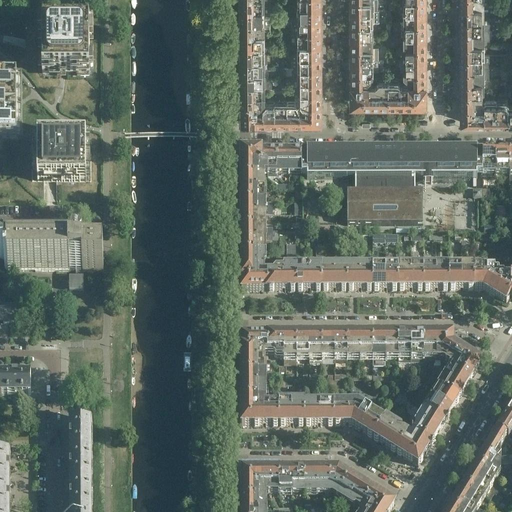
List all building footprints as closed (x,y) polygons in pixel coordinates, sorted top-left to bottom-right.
[(370,11),(370,0),(350,0),(350,11),(370,11)] [(425,10),(425,0),(405,0),(405,10),(425,10)] [(262,17),(262,5),(240,5),(240,7),(239,8),(239,11),(240,12),(240,17),(262,17)] [(320,17),(320,5),(299,5),(299,17),(320,17)] [(482,18),(482,6),(482,5),(460,5),(460,18),(482,18)] [(425,23),(425,10),(405,10),(405,23),(425,23)] [(371,23),(370,11),(350,11),(350,23),(371,23)] [(262,29),(262,17),(240,17),(240,19),(239,20),(239,23),(240,24),(240,29),(262,29)] [(320,29),(320,17),(299,17),(299,29),(320,29)] [(482,30),(482,18),(460,18),(460,30),(482,30)] [(37,27),(23,27),(23,48),(23,62),(37,62),(37,74),(41,74),(41,78),(59,78),(64,78),(64,74),(67,74),(70,74),(70,78),(88,78),(88,74),(92,74),(92,62),(88,62),(88,56),(92,56),(92,50),(88,50),(88,45),(92,45),(92,27),(88,27),(88,23),(76,23),(76,27),(48,27),(48,23),(41,23),(41,27),(37,27)] [(371,35),(371,23),(350,23),(350,35),(371,35)] [(425,35),(425,23),(405,23),(405,35),(425,35)] [(262,42),(262,29),(240,29),(240,31),(239,33),(239,35),(240,36),(240,42),(262,42)] [(320,41),(320,29),(299,29),(299,42),(320,41)] [(482,43),(482,30),(460,30),(460,43),(482,43)] [(371,47),(371,35),(350,35),(350,47),(371,47)] [(425,47),(425,35),(405,35),(405,47),(425,47)] [(320,54),(320,41),(299,42),(299,54),(320,54)] [(262,54),(262,42),(240,42),(240,44),(239,45),(239,48),(240,49),(240,54),(262,54)] [(482,55),(482,43),(460,43),(461,55),(482,55)] [(371,59),(371,47),(350,47),(350,59),(371,59)] [(426,59),(425,47),(405,47),(405,59),(426,59)] [(262,66),(262,54),(240,54),(240,56),(239,57),(239,60),(240,61),(240,66),(262,66)] [(321,66),(320,54),(299,54),(299,66),(321,66)] [(482,67),(482,55),(461,55),(461,67),(482,67)] [(371,71),(371,59),(350,59),(350,72),(371,71)] [(426,71),(426,59),(405,59),(405,71),(426,71)] [(262,78),(262,66),(240,66),(240,68),(239,69),(239,72),(240,73),(241,78),(262,78)] [(321,78),(321,66),(299,66),(299,78),(321,78)] [(482,80),(482,67),(461,67),(461,80),(482,80)] [(371,78),(371,71),(350,72),(351,84),(368,84),(367,81),(371,78)] [(426,83),(426,71),(405,71),(405,77),(409,81),(409,83),(426,83)] [(0,138),(17,139),(17,134),(17,77),(0,76),(0,138)] [(262,90),(262,78),(241,78),(241,80),(239,81),(239,84),(241,85),(241,91),(262,90)] [(321,90),(321,78),(299,78),(299,90),(321,90)] [(482,92),(482,80),(461,80),(461,92),(480,92),(482,92)] [(388,103),(388,81),(377,81),(375,85),(375,103),(388,103)] [(401,103),(401,84),(399,81),(388,81),(388,103),(401,103)] [(426,96),(426,83),(409,83),(409,84),(401,84),(401,103),(425,103),(426,103),(426,102),(426,96)] [(375,103),(375,85),(368,85),(368,84),(351,84),(351,103),(375,103)] [(262,123),(262,106),(265,103),(262,100),(262,90),(241,91),(241,93),(239,94),(239,97),(241,98),(241,123),(262,123)] [(321,123),(321,90),(299,90),(299,100),(296,103),(299,106),(300,123),(321,123)] [(484,101),(480,100),(480,92),(461,92),(461,105),(474,105),(474,109),(483,109),(483,101),(484,101)] [(300,123),(299,106),(296,103),(295,101),(287,102),(287,123),(300,123)] [(496,102),(484,101),(483,101),(483,109),(483,123),(496,123),(496,102)] [(508,123),(508,106),(508,103),(507,101),(496,102),(496,123),(508,123)] [(275,123),(275,102),(267,102),(265,103),(262,106),(262,123),(275,123)] [(287,123),(287,102),(275,102),(275,123),(287,123)] [(483,123),(483,109),(474,109),(474,105),(461,105),(461,123),(483,123)] [(58,138),(32,138),(32,183),(43,183),(51,183),(57,183),(90,183),(90,139),(68,138),(63,138),(58,138)] [(406,225),(407,198),(406,198),(406,199),(401,199),(401,198),(400,198),(400,199),(395,199),(395,198),(394,198),(394,199),(389,199),(389,198),(388,198),(388,199),(383,199),(383,198),(382,198),(382,199),(377,199),(377,198),(376,198),(376,177),(374,177),(374,171),(382,171),(395,171),(404,171),(418,171),(425,171),(425,185),(432,185),(432,170),(439,170),(439,171),(452,171),(452,170),(461,170),(461,171),(475,171),(475,170),(477,170),(479,170),(479,153),(476,153),(476,152),(475,153),(475,152),(461,152),(461,153),(452,153),(452,152),(438,152),(438,153),(418,153),(418,152),(404,152),(404,153),(395,153),(381,153),(380,153),(374,153),(359,153),(352,153),(345,153),(331,153),(323,153),(309,153),(307,153),(307,154),(302,154),(302,171),(307,171),(309,171),(323,171),(332,171),(345,171),(352,171),(353,205),(350,206),(350,212),(350,218),(350,219),(350,218),(350,224),(350,225),(359,225),(359,237),(364,237),(376,237),(376,225),(376,224),(382,224),(382,225),(382,224),(388,224),(388,225),(388,224),(394,224),(394,225),(394,224),(400,224),(400,225),(401,225),(400,224),(406,224),(406,225)] [(495,175),(495,152),(482,152),(482,153),(482,170),(482,175),(495,175)] [(509,175),(509,153),(495,152),(495,175),(509,175)] [(268,175),(268,167),(261,167),(261,153),(241,153),(241,156),(239,157),(240,160),(241,161),(241,174),(240,175),(240,178),(241,179),(241,181),(241,182),(255,182),(255,180),(263,180),(263,175),(268,175)] [(277,175),(277,153),(261,153),(261,167),(268,167),(268,175),(277,175)] [(289,175),(289,153),(277,153),(277,175),(289,175)] [(302,175),(302,171),(302,154),(302,153),(289,153),(289,175),(302,175)] [(264,193),(264,185),(263,185),(263,180),(255,180),(255,182),(241,182),(241,181),(240,182),(240,185),(241,186),(241,193),(264,193)] [(264,205),(264,193),(241,193),(241,199),(240,200),(240,203),(241,204),(241,205),(264,205)] [(264,218),(264,205),(241,205),(241,206),(240,208),(240,211),(241,212),(241,218),(264,218)] [(264,231),(264,218),(241,218),(241,224),(240,226),(240,229),(241,230),(241,231),(264,231)] [(264,243),(264,231),(241,231),(241,232),(240,233),(240,236),(241,237),(241,243),(264,243)] [(376,237),(372,237),(372,246),(385,246),(385,245),(385,242),(385,237),(380,237),(376,237)] [(389,237),(385,237),(385,242),(385,245),(398,245),(398,237),(389,237)] [(264,256),(264,243),(241,243),(241,250),(240,251),(240,254),(241,255),(241,256),(264,256)] [(103,272),(103,255),(82,256),(82,258),(76,258),(76,253),(80,253),(81,253),(82,252),(82,251),(82,250),(82,249),(81,248),(80,248),(79,247),(75,248),(74,248),(73,248),(73,249),(72,249),(72,250),(72,253),(72,258),(69,258),(69,256),(35,256),(35,272),(76,272),(76,278),(76,286),(69,286),(69,294),(83,294),(83,272),(103,272)] [(35,272),(35,256),(32,256),(8,256),(5,256),(5,253),(5,252),(4,251),(3,250),(2,250),(1,250),(0,251),(0,250),(0,259),(0,260),(1,260),(2,260),(8,260),(8,267),(4,267),(4,270),(8,270),(8,272),(32,272),(35,272)] [(264,266),(264,256),(241,256),(241,257),(240,258),(240,262),(241,263),(241,269),(263,269),(263,266),(264,266)] [(263,276),(263,269),(241,269),(241,275),(240,277),(240,280),(241,281),(241,282),(257,282),(267,282),(267,276),(263,276)] [(296,293),(296,270),(283,270),(283,272),(283,293),(296,293)] [(309,293),(309,270),(296,270),(296,293),(309,293)] [(321,293),(321,270),(309,270),(309,293),(321,293)] [(334,293),(334,270),(321,270),(321,293),(334,293)] [(347,293),(347,270),(334,270),(334,293),(347,293)] [(360,293),(360,270),(347,270),(347,293),(360,293)] [(372,293),(372,270),(360,270),(360,293),(372,293)] [(385,293),(385,270),(372,270),(372,293),(385,293)] [(398,293),(398,270),(385,270),(385,293),(398,293)] [(410,293),(410,270),(398,270),(398,293),(410,293)] [(423,293),(423,270),(410,270),(410,293),(423,293)] [(436,293),(436,270),(423,270),(423,293),(436,293)] [(449,293),(448,270),(436,270),(436,293),(449,293)] [(461,293),(461,270),(448,270),(449,293),(461,293)] [(474,292),(474,270),(461,270),(461,293),(474,292)] [(486,293),(486,272),(487,272),(487,270),(474,270),(474,292),(482,292),(485,294),(486,293)] [(283,272),(274,273),(273,274),(273,276),(267,276),(267,282),(267,293),(283,293),(283,272)] [(510,299),(510,282),(510,278),(502,278),(502,276),(498,276),(498,274),(495,274),(495,272),(487,272),(486,272),(486,293),(485,294),(506,307),(510,299)] [(267,293),(267,282),(257,282),(241,282),(241,293),(267,293)] [(0,305),(0,321),(3,321),(3,324),(18,324),(17,305),(3,305),(3,306),(0,305)] [(268,349),(268,338),(241,338),(241,350),(258,350),(258,349),(268,349)] [(284,359),(284,338),(268,338),(268,349),(268,355),(274,355),(274,358),(274,359),(283,359),(284,359)] [(296,361),(296,338),(284,338),(284,359),(283,359),(283,361),(296,361)] [(309,361),(309,338),(296,338),(296,361),(309,361)] [(322,361),(322,338),(309,338),(309,361),(322,361)] [(334,361),(334,338),(322,338),(322,361),(334,361)] [(347,361),(347,338),(334,338),(334,361),(347,361)] [(360,361),(360,338),(347,338),(347,361),(360,361)] [(373,361),(372,338),(360,338),(360,361),(373,361)] [(385,361),(385,338),(372,338),(373,361),(385,361)] [(398,361),(398,338),(385,338),(385,361),(398,361)] [(411,360),(411,338),(398,338),(398,361),(411,360)] [(423,360),(423,338),(411,338),(411,360),(423,360)] [(447,353),(447,346),(453,346),(453,338),(423,338),(423,360),(443,360),(447,363),(450,358),(450,353),(447,353)] [(481,365),(454,348),(453,348),(453,347),(453,346),(447,346),(447,353),(450,353),(450,358),(447,363),(452,366),(451,370),(456,371),(472,381),(481,365)] [(263,362),(263,355),(268,355),(268,349),(258,349),(258,350),(241,350),(241,362),(263,362)] [(264,375),(264,366),(263,366),(263,362),(241,362),(241,375),(264,375)] [(472,381),(456,371),(451,370),(449,373),(446,380),(465,391),(472,381)] [(264,388),(264,375),(241,375),(241,388),(264,388)] [(0,398),(31,399),(31,376),(0,376),(0,398)] [(465,391),(446,380),(439,390),(458,402),(465,391)] [(384,395),(388,389),(385,387),(383,386),(379,393),(384,395)] [(264,400),(264,388),(241,388),(242,401),(264,400)] [(458,402),(439,390),(432,401),(452,413),(458,402)] [(269,414),(269,407),(264,407),(264,400),(242,401),(242,414),(264,414),(269,414)] [(452,413),(432,401),(426,412),(445,424),(452,413)] [(292,428),(291,405),(279,405),(279,407),(279,428),(292,428)] [(304,428),(304,407),(304,405),(291,405),(292,428),(304,428)] [(279,428),(279,407),(269,407),(269,414),(264,414),(264,428),(279,428)] [(319,428),(319,407),(304,407),(304,428),(319,428)] [(334,428),(334,407),(319,407),(319,428),(334,428)] [(348,428),(348,414),(351,414),(351,407),(334,407),(334,428),(348,428)] [(360,433),(371,415),(357,407),(351,407),(351,414),(348,414),(348,428),(351,428),(360,433)] [(511,431),(511,411),(511,412),(509,412),(507,415),(508,417),(497,434),(508,441),(511,433),(511,431)] [(445,424),(426,412),(419,423),(438,435),(445,424)] [(264,428),(264,414),(242,414),(242,428),(264,428)] [(384,423),(371,415),(360,433),(373,441),(384,423)] [(396,455),(408,437),(402,433),(402,432),(385,421),(384,423),(373,441),(396,455)] [(92,453),(92,422),(69,422),(70,453),(92,453)] [(438,435),(419,423),(415,429),(417,431),(414,436),(419,440),(420,438),(432,446),(438,435)] [(500,454),(508,441),(497,434),(484,456),(500,466),(501,465),(511,464),(511,456),(503,456),(500,454)] [(418,469),(432,446),(420,438),(419,440),(414,436),(412,439),(408,437),(396,455),(418,469)] [(92,483),(92,453),(70,453),(70,483),(92,483)] [(0,485),(10,485),(10,454),(0,454),(0,485)] [(500,469),(500,466),(484,456),(477,467),(496,478),(500,469)] [(492,484),(496,478),(477,467),(471,477),(492,489),(494,486),(492,484)] [(264,487),(264,473),(242,473),(242,487),(264,487)] [(279,495),(279,473),(264,473),(264,487),(269,487),(269,495),(279,495)] [(292,496),(292,473),(279,473),(279,495),(279,496),(292,496)] [(304,496),(304,473),(292,473),(292,496),(304,496)] [(317,496),(317,473),(304,473),(304,496),(317,496)] [(337,499),(349,479),(339,473),(317,473),(317,496),(332,496),(337,499)] [(492,489),(471,477),(465,487),(483,499),(487,492),(489,494),(492,489)] [(365,506),(373,494),(349,479),(337,499),(355,509),(356,508),(361,511),(364,505),(365,506)] [(91,511),(92,483),(70,483),(69,511),(91,511)] [(0,511),(10,511),(10,485),(0,485),(0,511)] [(269,487),(264,487),(242,487),(242,501),(265,501),(265,495),(269,495),(269,487)] [(483,499),(465,487),(459,497),(479,510),(481,507),(479,506),(483,499)] [(391,511),(394,507),(373,494),(365,506),(375,511),(391,511)] [(477,511),(479,510),(459,497),(452,509),(457,511),(477,511)] [(504,511),(507,511),(511,505),(511,501),(507,499),(500,509),(504,511)] [(264,511),(265,501),(242,501),(241,511),(264,511)]
